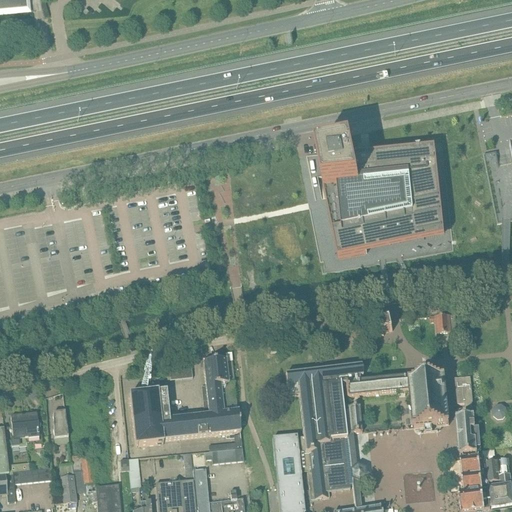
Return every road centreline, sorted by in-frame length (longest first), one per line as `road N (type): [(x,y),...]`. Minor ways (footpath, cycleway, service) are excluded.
road 1 (residential): [(0,396),(177,347),(389,307),(511,296)]
road 2 (secondary): [(0,188),(511,82)]
road 3 (motorway): [(0,151),(511,46)]
road 4 (motorway): [(511,22),(0,126)]
road 5 (secondary): [(43,75),(327,15)]
